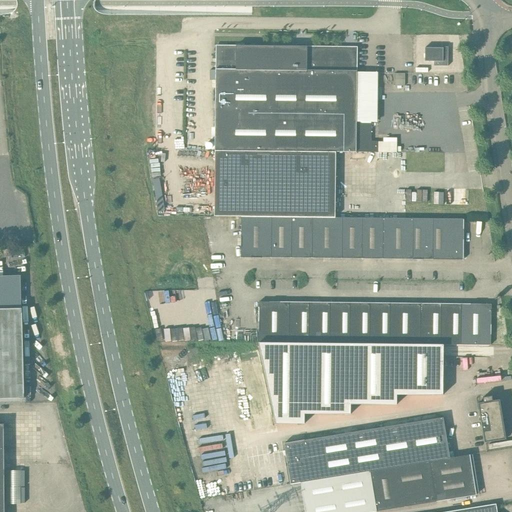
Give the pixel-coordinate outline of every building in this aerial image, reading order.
[(216,45),(215,156),(336,157),(336,151),(398,152),(398,141),(371,141),(371,122),(377,122),(378,72),(357,72),(357,47),(216,45)] [(448,47),(443,47),(443,48),(425,48),(425,61),(434,61),(434,66),(448,66),(448,47)] [(336,157),(215,156),(214,216),(241,216),(272,217),(312,217),(335,217),(336,157)] [(241,217),(241,257),(463,260),(464,219),(241,217)] [(259,302),(259,342),(445,344),(491,345),(491,304),(259,302)] [(0,398),(24,398),(23,357),(22,317),(22,308),(0,308),(0,398)] [(444,345),(259,343),(276,423),(305,424),(305,414),(333,414),(351,414),(351,404),(390,404),(397,405),(397,395),(437,395),(443,395),(443,391),(444,345)] [(493,400),(492,396),(483,397),(484,402),(478,403),(484,442),(506,439),(500,399),(493,400)] [(300,482),(450,458),(443,417),(284,443),(290,484),(300,482)] [(300,482),(305,511),(369,511),(476,495),(470,454),(450,458),(300,482)]
